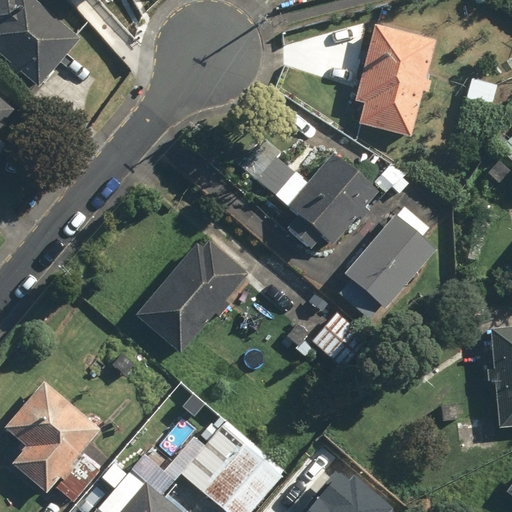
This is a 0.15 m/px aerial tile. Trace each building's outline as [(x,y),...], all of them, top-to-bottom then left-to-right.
[(81,41),(32,0),(14,0),(13,2),(11,0),(0,0),(0,60),(37,92),(81,41)] [(433,42),(371,26),(352,102),(360,104),(355,126),(405,139),(417,94),(426,96),(430,78),(424,76),(433,42)] [(0,149),(2,145),(0,143),(0,122),(11,110),(0,101),(0,149)] [(364,183),(327,153),(282,209),(291,217),(282,228),(309,250),(317,241),(329,251),(353,222),(357,225),(368,210),(364,207),(370,200),(376,205),(390,188),(399,196),(406,186),(397,179),(402,172),(385,158),(364,183)] [(422,231),(398,209),(339,275),(348,283),(337,297),(365,322),(377,309),(380,311),(434,252),(416,237),(422,231)] [(198,251),(191,245),(129,317),(174,356),(211,312),(217,317),(228,305),(225,302),(247,277),(206,241),(198,251)] [(366,342),(332,312),(307,340),(341,370),(366,342)] [(511,329),(490,328),(488,386),(491,387),(489,427),(511,427),(511,329)] [(97,431),(40,381),(1,427),(24,447),(9,465),(44,495),(51,488),(69,503),(96,471),(76,454),(97,431)] [(252,511),(285,473),(223,421),(177,475),(220,511),(252,511)] [(175,511),(157,497),(171,479),(141,454),(105,497),(92,486),(70,511),(175,511)] [(395,511),(396,511),(355,477),(350,483),(339,474),(306,511),(395,511)]
